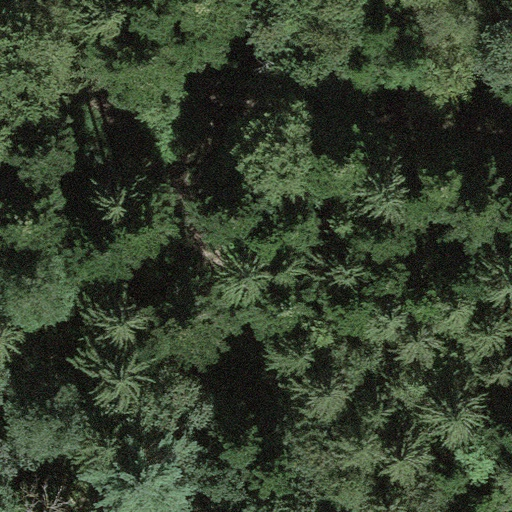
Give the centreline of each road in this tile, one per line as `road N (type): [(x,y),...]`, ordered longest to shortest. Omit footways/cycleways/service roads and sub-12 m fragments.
road 1 (track): [(343,511),(87,73)]
road 2 (track): [(87,73),(511,127)]
